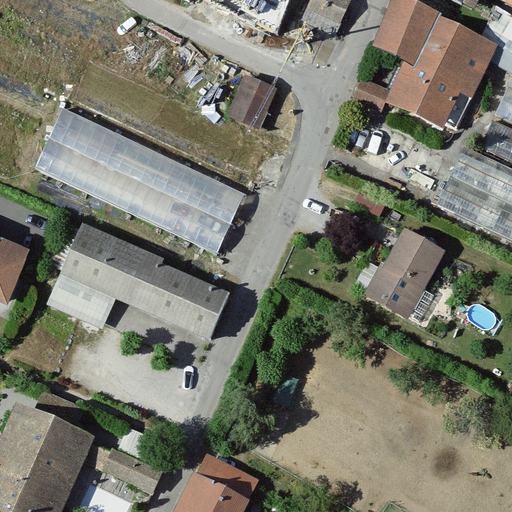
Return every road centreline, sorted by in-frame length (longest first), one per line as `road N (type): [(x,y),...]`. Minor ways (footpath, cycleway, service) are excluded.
road 1 (unclassified): [(160,511),(335,97)]
road 2 (unclassified): [(335,97),(136,0)]
